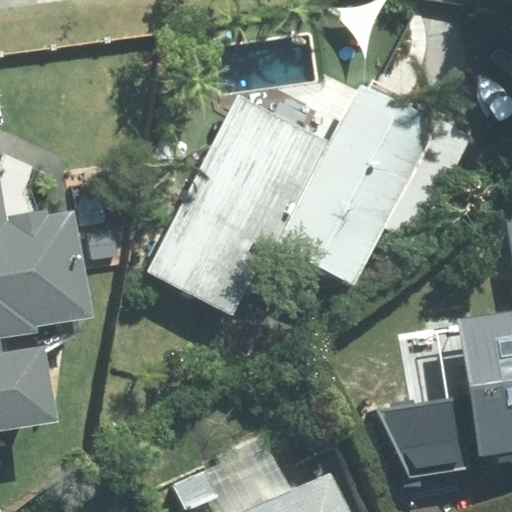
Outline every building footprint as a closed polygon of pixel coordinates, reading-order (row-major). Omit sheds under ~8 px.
[(232,93),(138,269),(221,313),(259,241),(339,283),(428,117),(351,77),(319,138),(232,93)] [(0,425),(42,419),(30,345),(0,350),(0,326),(78,313),(61,209),(0,219),(0,425)] [(511,218),(504,219),(511,268),(511,303),(479,309),(484,342),(468,345),(483,440),(511,435),(511,218)] [(198,468),(169,481),(181,506),(210,493),(198,468)] [(340,511),(322,473),(237,511),(340,511)]
